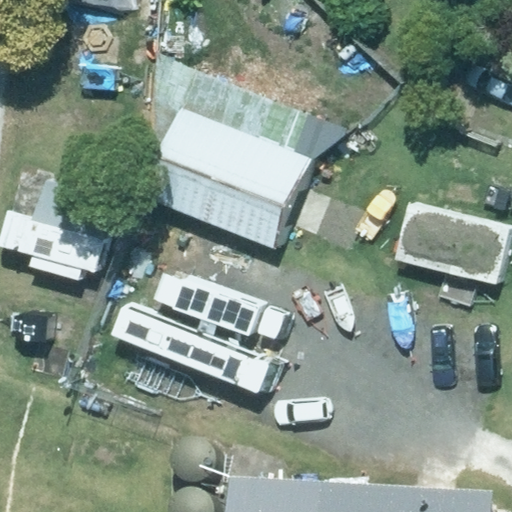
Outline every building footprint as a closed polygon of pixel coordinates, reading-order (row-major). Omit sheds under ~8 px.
[(159,0),(70,0),(69,16),(158,23),(159,0)] [(505,60),(471,47),(452,97),(485,110),(505,60)] [(511,67),(510,67),(490,126),(511,133),(511,67)] [(331,154),(200,101),(164,192),(294,244),(331,154)] [(44,133),(63,133),(63,141),(76,141),(76,154),(140,154),(140,132),(140,103),(43,104),(44,133)] [(129,207),(53,190),(38,257),(113,274),(129,207)] [(10,302),(1,334),(86,358),(95,326),(10,302)] [(89,404),(81,468),(159,478),(167,414),(89,404)] [(235,511),(237,433),(178,431),(176,511),(235,511)] [(250,482),(248,511),(510,511),(511,496),(250,482)]
